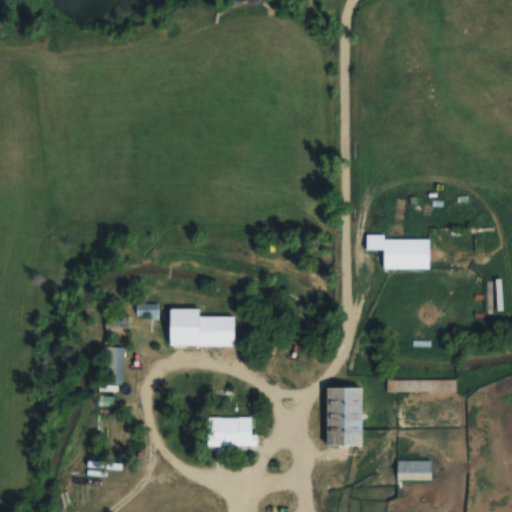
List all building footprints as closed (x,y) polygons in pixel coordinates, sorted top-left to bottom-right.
[(429,239),(384,239),(384,269),(429,269),(429,239)] [(157,317),(157,304),(137,304),(137,317),(157,317)] [(235,317),(199,317),(200,309),(170,309),(170,347),(235,347),(235,317)] [(123,384),(123,347),(104,347),(104,384),(123,384)] [(456,393),(456,380),(386,380),(386,393),(456,393)] [(327,390),(327,447),(362,447),(362,390),(327,390)] [(252,446),(252,418),(209,418),(209,446),(252,446)] [(431,480),(431,460),(396,460),(396,480),(431,480)]
